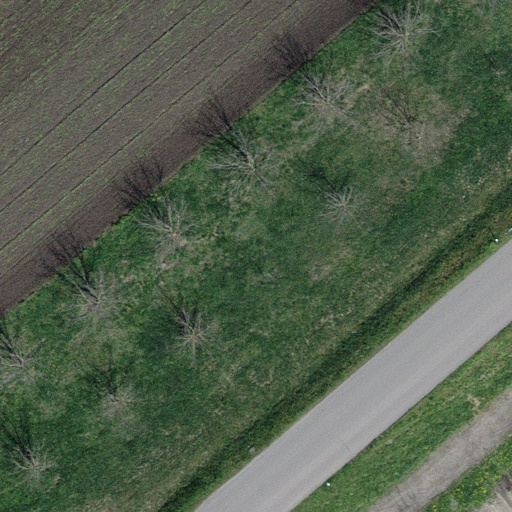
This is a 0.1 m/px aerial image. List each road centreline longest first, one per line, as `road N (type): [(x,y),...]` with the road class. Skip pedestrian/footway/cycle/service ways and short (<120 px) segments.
road 1 (unclassified): [(249,511),(511,286)]
road 2 (track): [(511,405),(386,511)]
